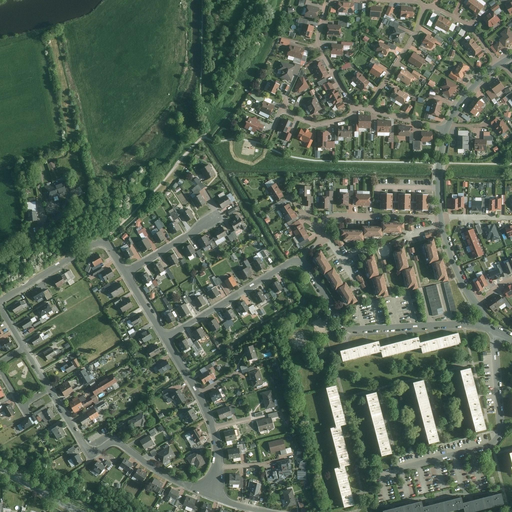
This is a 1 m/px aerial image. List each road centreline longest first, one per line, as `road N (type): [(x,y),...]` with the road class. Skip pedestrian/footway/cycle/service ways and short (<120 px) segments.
road 1 (residential): [(0,306),(93,454),(115,441),(209,495)]
road 2 (residential): [(381,473),(497,440),(494,331)]
road 3 (residential): [(485,327),(350,328),(300,262)]
road 4 (residential): [(164,337),(215,438),(209,495)]
road 5 (residential): [(125,274),(102,239),(0,301)]
road 6 (residential): [(300,262),(164,337)]
road 7 (residential): [(319,228),(337,216),(441,219)]
